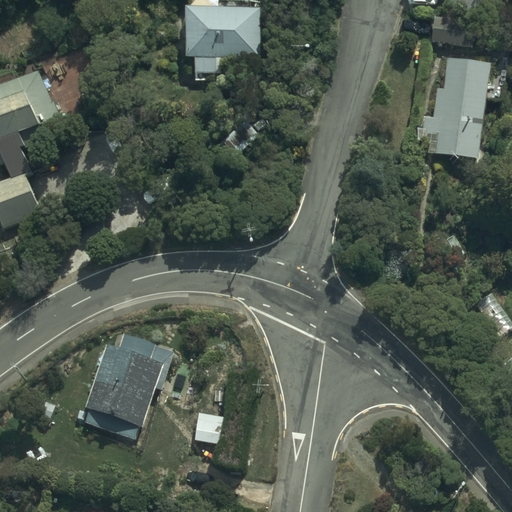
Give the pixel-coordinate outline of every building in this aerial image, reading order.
[(195,0),(195,22),(190,22),(190,69),(198,69),(198,82),(220,82),(220,68),(264,68),(264,18),(254,18),(254,8),(218,8),(217,0),(195,0)] [(44,214),(28,169),(34,167),(25,142),(50,133),(44,117),(58,112),(42,67),(20,74),(17,65),(0,70),(0,163),(9,161),(13,170),(0,174),(0,210),(6,227),(44,214)] [(420,134),(416,158),(480,171),(491,105),(502,107),(508,68),(492,66),(490,77),(451,71),(447,99),(441,98),(436,125),(427,123),(425,135),(420,134)] [(124,350),(108,345),(86,413),(76,410),(71,426),(87,431),(89,427),(135,442),(139,429),(144,430),(157,391),(163,393),(175,356),(158,350),(159,345),(129,335),(124,350)] [(511,353),(499,364),(511,379),(511,353)] [(226,420),(201,416),(197,444),(222,447),(226,420)]
